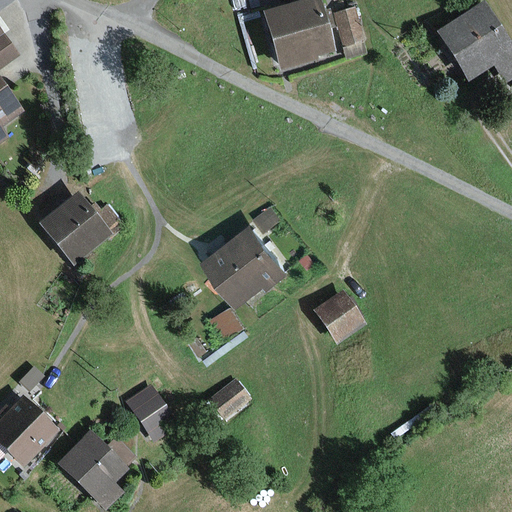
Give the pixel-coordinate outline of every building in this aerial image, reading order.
[(323,4),(257,22),(272,75),(338,57),(323,4)] [(511,50),(484,5),(436,34),(466,84),(511,56),(511,50)] [(0,147),(33,123),(0,79),(0,147)] [(39,239),(78,277),(122,233),(84,194),(39,239)] [(269,206),(254,218),(269,238),(284,226),(269,206)] [(246,230),(209,262),(244,304),(282,272),(246,230)] [(308,261),(291,272),(304,291),(321,280),(308,261)] [(352,305),(320,327),(334,347),(366,325),(352,305)] [(231,308),(210,322),(227,346),(247,332),(231,308)] [(243,377),(211,398),(225,420),(257,399),(243,377)] [(159,396),(131,411),(148,444),(176,429),(159,396)] [(25,399),(0,418),(0,454),(14,472),(56,439),(25,399)] [(99,446),(66,477),(92,504),(125,473),(99,446)]
